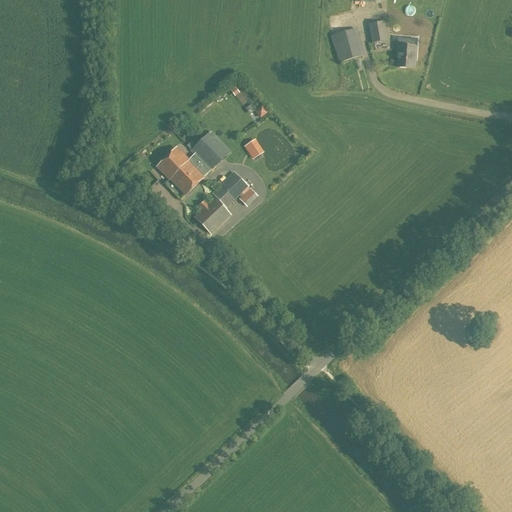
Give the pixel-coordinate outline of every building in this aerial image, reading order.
[(372,44),(388,41),(384,22),(368,25),(372,44)] [(339,63),(364,56),(356,29),(331,36),(339,63)] [(415,69),(416,47),(397,45),(396,59),(398,59),(397,68),(415,69)] [(260,117),(267,115),(265,107),(257,110),(260,117)] [(200,161),(220,141),(210,131),(196,146),(191,141),(189,144),(186,146),(191,150),(190,151),(200,161)] [(257,139),(245,148),(254,161),(266,153),(257,139)] [(220,141),(200,161),(210,171),(230,150),(220,141)] [(187,161),(188,161),(176,149),(157,168),(170,180),(171,179),(181,168),(180,168),(187,161)] [(188,161),(187,161),(180,168),(181,168),(171,179),(187,195),(203,178),(187,162),(188,161)] [(226,208),(248,187),(234,173),(212,194),(226,208)] [(247,207),(257,197),(249,189),(239,199),(247,207)] [(231,216),(213,200),(207,205),(204,202),(198,207),(202,210),(195,217),(211,234),(231,216)]
